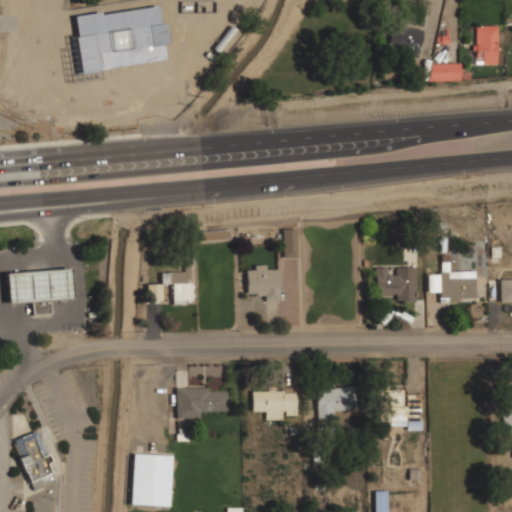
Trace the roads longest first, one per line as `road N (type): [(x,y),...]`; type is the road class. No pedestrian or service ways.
road 1 (residential): [(511,342),(125,348),(54,362),(0,396)]
road 2 (primary): [(511,116),(0,164)]
road 3 (primary): [(0,202),(511,159)]
road 4 (primary): [(0,214),(126,194)]
